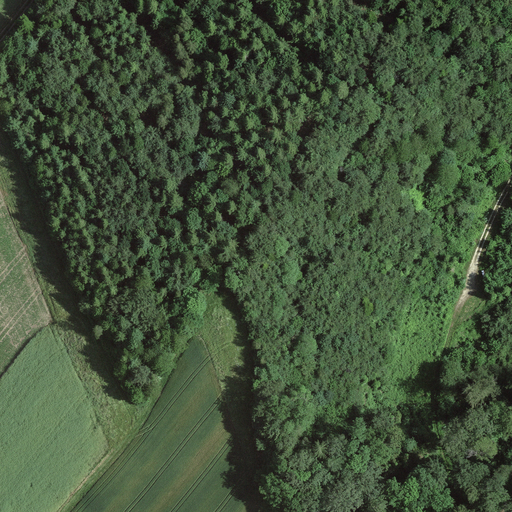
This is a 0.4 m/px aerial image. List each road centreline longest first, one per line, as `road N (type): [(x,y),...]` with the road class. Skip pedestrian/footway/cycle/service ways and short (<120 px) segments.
road 1 (track): [(511,183),(438,372),(433,421),(447,465)]
road 2 (track): [(63,511),(164,384),(209,304),(230,299)]
